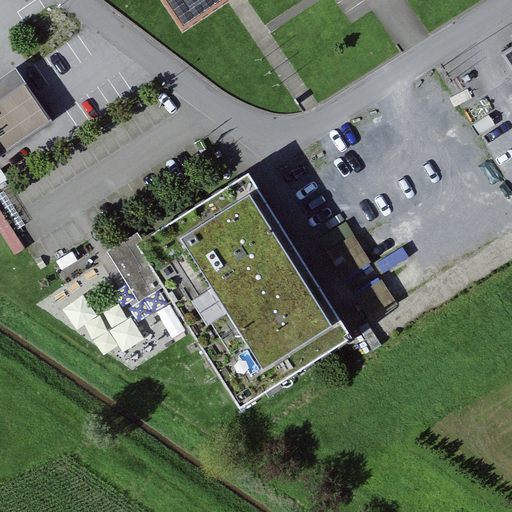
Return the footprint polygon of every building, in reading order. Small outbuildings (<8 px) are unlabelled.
[(156,0),(181,36),(233,0),(156,0)] [(511,47),(499,56),(511,76),(511,47)] [(31,84),(0,105),(0,160),(57,123),(31,84)] [(246,174),(140,240),(135,233),(105,252),(137,303),(158,289),(234,410),(349,337),(246,174)] [(352,221),(323,234),(343,279),(372,266),(352,221)] [(386,278),(357,292),(371,319),(400,305),(386,278)]
